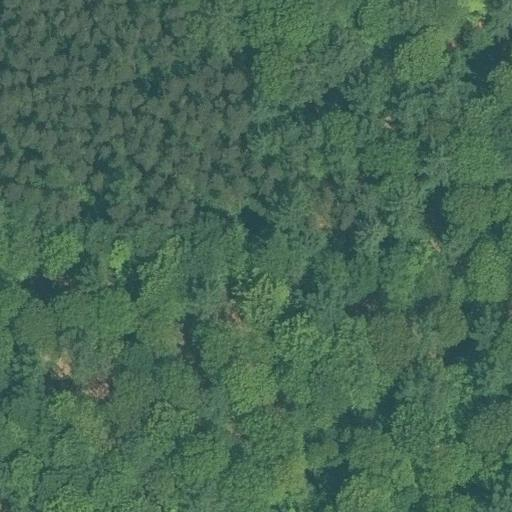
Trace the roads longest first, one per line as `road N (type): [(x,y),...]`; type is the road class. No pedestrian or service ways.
road 1 (track): [(0,269),(511,319)]
road 2 (track): [(183,511),(282,448),(490,371),(511,347)]
